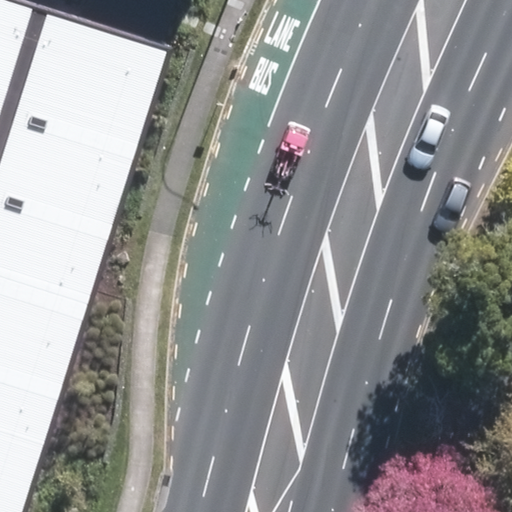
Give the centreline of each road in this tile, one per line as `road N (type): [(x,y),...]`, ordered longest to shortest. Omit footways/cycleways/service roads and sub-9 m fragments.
road 1 (primary): [(267,511),(352,220),(442,0)]
road 2 (motorway): [(245,511),(274,0)]
